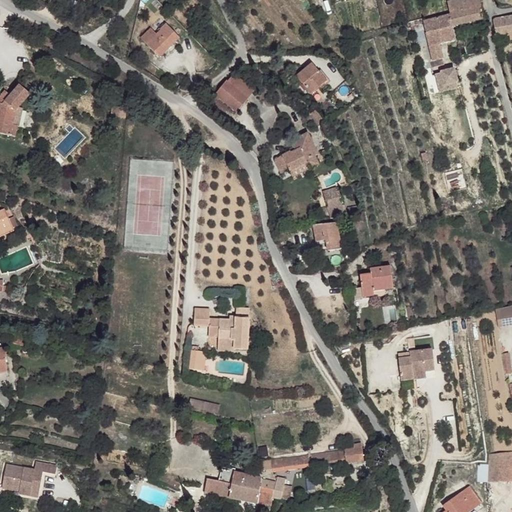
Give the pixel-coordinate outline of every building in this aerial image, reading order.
[(452,17),(428,22),(431,35),(427,36),(429,47),(430,47),(434,63),(439,62),(446,60),(444,48),(456,43),(452,28),(484,21),(480,0),(461,0),(450,3),(452,17)] [(384,7),(388,25),(405,22),(402,4),(384,7)] [(511,18),(497,21),(494,24),(498,40),(511,37),(511,18)] [(148,27),(138,37),(153,53),(167,41),(170,44),(177,37),(164,22),(157,28),(158,29),(153,33),(148,27)] [(428,22),(407,27),(410,40),(427,36),(431,35),(428,22)] [(167,41),(153,53),(157,56),(170,44),(167,41)] [(446,60),(439,62),(442,69),(448,66),(446,60)] [(432,65),(418,68),(420,74),(433,72),(432,65)] [(314,73),(300,86),(315,103),(329,90),(314,73)] [(444,74),(434,75),(436,84),(439,83),(440,86),(446,85),(446,81),(444,74)] [(225,82),(214,95),(236,113),(253,92),(233,77),(227,83),(225,82)] [(0,130),(16,134),(18,124),(15,122),(16,110),(21,105),(32,93),(22,84),(13,94),(6,101),(0,99),(0,130)] [(294,149),(274,160),(281,173),(288,170),(290,173),(307,164),(308,166),(314,163),(316,162),(313,156),(317,153),(306,133),(300,136),(290,142),(294,149)] [(307,164),(290,173),(292,175),(308,166),(307,164)] [(336,187),(320,190),(322,199),(324,198),(338,196),(336,187)] [(338,196),(324,198),(325,204),(323,205),(325,216),(341,213),(338,196)] [(0,241),(4,239),(6,243),(17,238),(9,218),(0,221),(0,241)] [(336,222),(323,224),(325,239),(327,251),(340,249),(336,222)] [(323,224),(314,226),(316,240),(325,239),(323,224)] [(373,273),(363,276),(367,296),(378,294),(377,290),(397,286),(392,264),(372,268),(373,273)] [(9,274),(0,277),(0,292),(14,286),(9,274)] [(511,305),(494,311),(498,320),(502,327),(511,324),(511,305)] [(196,309),(194,326),(210,327),(210,320),(211,310),(196,309)] [(236,318),(236,320),(249,320),(250,311),(237,310),(236,318)] [(230,322),(210,320),(210,327),(209,338),(218,339),(218,352),(233,354),(233,350),(247,352),(249,320),(236,320),(236,323),(230,322)] [(420,356),(408,357),(409,379),(423,378),(422,372),(436,370),(445,369),(443,349),(420,351),(420,356)] [(7,354),(0,354),(0,373),(8,373),(7,354)] [(203,356),(188,355),(187,368),(201,369),(203,356)] [(191,409),(218,413),(219,404),(193,400),(191,409)] [(354,447),(344,449),(346,459),(346,462),(363,459),(361,447),(360,447),(354,447)] [(344,449),(270,460),(272,469),(346,459),(344,449)] [(496,453),(487,454),(489,482),(497,481),(496,453)] [(506,453),(496,453),(497,481),(508,480),(506,453)] [(270,460),(258,461),(260,470),(272,469),(270,460)] [(6,464),(2,484),(21,487),(20,490),(20,493),(30,495),(31,491),(40,492),(44,472),(55,473),(57,464),(36,461),(34,468),(6,464)] [(205,478),(203,492),(227,497),(231,471),(219,469),(216,480),(205,478)] [(261,476),(231,471),(227,497),(256,503),(261,478),(261,476)] [(276,481),(261,478),(256,503),(270,505),(271,498),(272,491),(275,492),(276,481)] [(283,482),(276,481),(275,492),(281,493),(283,482)] [(447,511),(471,511),(483,503),(469,488),(444,508),(447,511)]
